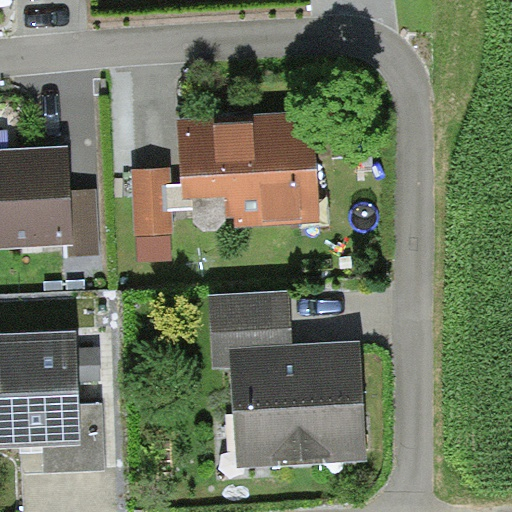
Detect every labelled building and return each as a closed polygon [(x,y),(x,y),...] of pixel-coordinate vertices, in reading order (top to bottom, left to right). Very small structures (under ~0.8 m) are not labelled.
[(314,115),(177,122),(181,187),(182,204),(192,204),(228,202),(229,221),(236,221),(237,230),(320,225),(314,115)] [(68,150),(0,153),(0,252),(69,249),(73,249),(71,193),(68,150)] [(172,170),(132,172),(135,239),(174,238),(173,213),(164,213),(163,188),(173,187),(172,170)] [(173,187),(163,188),(164,213),(173,213),(193,212),(192,204),(182,204),(181,187),(173,187)] [(100,257),(96,192),(71,193),(73,249),(69,249),(69,258),(100,257)] [(230,352),(292,348),(288,293),(209,298),(214,370),(232,369),(230,352)] [(0,339),(0,454),(44,452),(80,451),(79,407),(75,336),(0,339)] [(232,369),(238,473),(367,465),(360,344),(307,347),(292,348),(230,352),(232,369)] [(102,406),(79,407),(80,451),(44,452),(45,475),(104,473),(102,406)]
